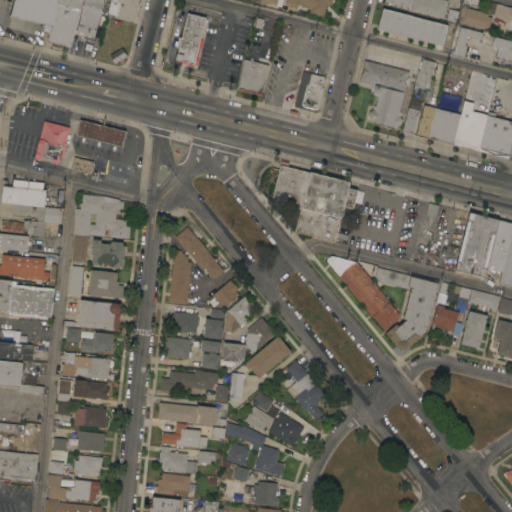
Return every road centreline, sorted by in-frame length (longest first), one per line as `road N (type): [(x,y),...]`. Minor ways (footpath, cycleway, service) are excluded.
road 1 (tertiary): [(161,148),(198,204),(453,511)]
road 2 (tertiary): [(506,511),(230,179)]
road 3 (residential): [(155,205),(124,511)]
road 4 (primary): [(511,195),(325,147)]
road 5 (residential): [(511,380),(425,362),(367,403)]
road 6 (residential): [(361,0),(325,147)]
road 7 (residential): [(367,403),(317,465),(305,511)]
